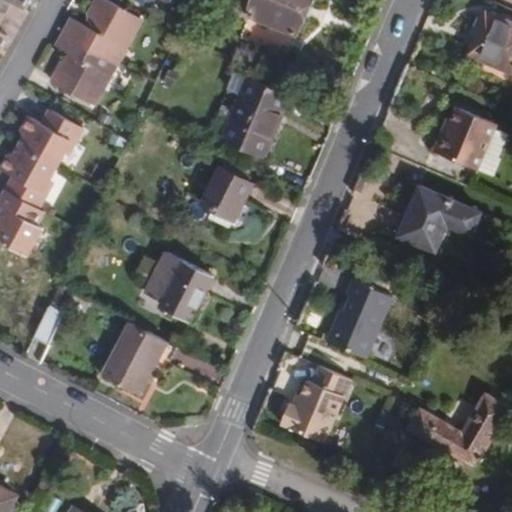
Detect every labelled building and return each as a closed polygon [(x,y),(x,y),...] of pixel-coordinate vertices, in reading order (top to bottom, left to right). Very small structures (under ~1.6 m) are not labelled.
[(0,0),(0,42),(3,38),(0,35),(0,19),(7,6),(19,12),(25,0),(0,0)] [(93,108),(141,19),(106,0),(94,0),(87,14),(90,15),(85,25),(70,18),(53,49),(67,57),(62,67),(59,66),(49,84),(93,108)] [(296,33),(310,0),(242,0),(240,7),(250,10),(249,13),(296,33)] [(511,80),(511,78),(511,31),(484,20),(478,33),(472,31),(467,42),(467,44),(473,47),(466,60),(511,80)] [(241,93),(249,76),(237,71),(229,88),(241,93)] [(263,159),(291,95),(249,76),(241,93),(221,140),(263,159)] [(478,173),(496,130),(498,127),(458,110),(452,124),(448,136),(445,134),(436,155),(478,173)] [(40,214),(36,212),(46,194),(41,191),(68,141),(73,143),(80,128),(48,111),(42,124),(29,118),(20,132),(24,134),(10,160),(6,159),(0,170),(0,172),(11,179),(3,193),(0,198),(0,210),(1,211),(0,211),(0,245),(24,258),(40,228),(35,225),(40,214)] [(65,112),(62,116),(72,122),(74,118),(65,112)] [(501,161),(500,160),(509,136),(496,130),(478,173),(494,179),(501,161)] [(381,135),(376,147),(385,151),(389,138),(381,135)] [(218,154),(212,166),(233,175),(238,164),(218,154)] [(228,221),(245,180),(233,175),(212,166),(211,165),(194,206),(228,221)] [(364,173),(356,190),(362,194),(370,176),(364,173)] [(473,237),(484,212),(422,187),(413,206),(407,221),(400,238),(441,256),(453,229),(473,237)] [(407,221),(413,206),(410,204),(403,219),(407,221)] [(79,237),(71,233),(66,244),(74,248),(79,237)] [(196,319),(216,271),(165,251),(151,290),(168,297),(165,306),(196,319)] [(336,323),(327,344),(367,360),(393,298),(353,281),(347,296),(351,298),(344,313),(340,324),(336,323)] [(61,290),(56,288),(48,305),(53,307),(61,290)] [(47,346),(63,314),(48,306),(32,339),(47,346)] [(340,311),(336,323),(340,324),(344,313),(340,311)] [(139,394),(168,341),(129,320),(101,374),(139,394)] [(281,426),(324,445),(352,382),(319,368),(313,384),(308,382),(301,398),(296,409),(290,406),(281,426)] [(422,407),(408,428),(477,469),(511,409),(511,406),(487,392),(464,432),(422,407)] [(293,407),(296,409),(301,398),(297,397),(293,407)] [(0,511),(7,511),(18,492),(0,482),(0,511)]
